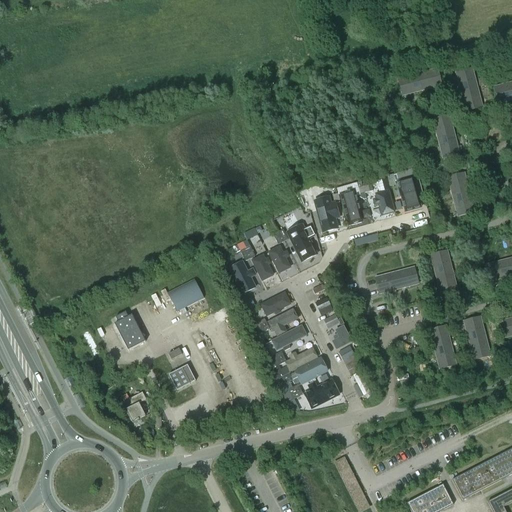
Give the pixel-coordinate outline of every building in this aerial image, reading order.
[(456,74),(456,76),(466,112),(481,108),(471,69),(456,74)] [(398,80),(402,96),(441,86),(437,70),(398,80)] [(498,104),(501,103),(511,100),(511,83),(494,88),(498,104)] [(459,155),(458,152),(449,116),(433,120),(443,159),(459,155)] [(396,175),(392,176),(393,179),(394,182),(414,177),(412,171),(412,170),(396,175)] [(457,217),(473,213),(463,174),(447,178),(457,217)] [(392,176),(387,177),(387,178),(388,181),(389,187),(395,185),(394,182),(393,179),(392,176)] [(367,183),(363,184),(364,187),(368,186),(376,184),(376,182),(380,181),(378,177),(367,181),(367,183)] [(380,181),(376,182),(376,184),(379,192),(390,189),(387,181),(387,179),(380,181)] [(417,208),(408,180),(396,184),(405,212),(417,208)] [(358,189),(359,195),(369,192),(368,186),(364,187),(363,188),(358,189)] [(292,195),(295,202),(313,194),(310,187),(292,195)] [(393,213),(388,191),(375,194),(381,216),(393,213)] [(349,194),(340,197),(347,225),(356,223),(349,194)] [(330,197),(313,201),(321,235),(339,230),(330,197)] [(285,232),(301,263),(316,256),(300,224),(285,232)] [(288,240),(283,230),(278,233),(273,235),(278,245),(288,240)] [(247,241),(230,250),(232,255),(240,252),(245,249),(250,247),(247,241)] [(250,247),(245,249),(240,252),(245,261),(255,256),(250,247)] [(280,247),(267,254),(278,275),(291,268),(280,247)] [(446,252),(430,256),(440,295),(456,291),(446,252)] [(263,254),(253,259),(264,282),(275,277),(263,254)] [(511,259),(486,266),(490,282),(511,276),(511,259)] [(254,287),(242,262),(231,267),(244,292),(254,287)] [(422,265),(415,267),(419,284),(426,282),(422,265)] [(418,283),(417,279),(414,267),(375,277),(379,293),(418,283)] [(184,286),(167,295),(177,313),(193,304),(203,299),(201,295),(194,281),(184,286)] [(322,285),(312,290),(315,295),(325,290),(322,285)] [(265,319),(292,305),(285,292),(259,306),(265,319)] [(251,298),(241,303),(246,311),(255,307),(251,298)] [(318,311),(329,306),(326,298),(315,304),(318,311)] [(301,323),(295,312),(269,326),(275,337),(301,323)] [(115,318),(118,324),(114,325),(128,352),(145,343),(131,316),(128,318),(125,313),(115,318)] [(329,329),(340,323),(335,315),(324,321),(329,329)] [(479,318),(464,322),(474,361),(489,357),(479,318)] [(269,329),(264,319),(255,325),(256,328),(259,334),(269,329)] [(511,336),(511,319),(501,322),(505,338),(511,336)] [(301,327),(271,341),(276,351),(306,337),(301,327)] [(439,370),(455,366),(445,327),(429,331),(439,370)] [(260,334),(254,337),(259,348),(265,345),(260,334)] [(265,345),(259,348),(268,366),(274,363),(271,357),(265,345)] [(298,355),(296,351),(289,355),(291,360),(285,363),(289,372),(321,357),(316,347),(298,355)] [(349,347),(338,353),(343,362),(354,356),(349,347)] [(179,350),(168,355),(171,361),(182,356),(179,350)] [(286,362),(281,352),(271,357),(274,363),(276,367),(278,366),(286,362)] [(328,373),(321,359),(294,372),(301,386),(328,373)] [(362,370),(358,362),(347,367),(351,375),(362,370)] [(274,363),(268,366),(276,380),(281,378),(289,373),(286,368),(280,371),(278,366),(276,367),(274,363)] [(187,366),(168,376),(176,392),(195,382),(187,366)] [(289,373),(281,378),(284,382),(290,379),(291,378),(291,376),(290,375),(289,373)] [(281,378),(276,380),(282,393),(288,390),(284,382),(281,378)] [(314,382),(306,386),(309,391),(303,393),(311,410),(339,396),(331,379),(316,386),(314,382)] [(303,395),(298,385),(288,390),(293,400),(303,395)] [(129,400),(133,407),(125,411),(132,424),(145,417),(138,404),(145,401),(142,394),(129,400)] [(343,456),(332,462),(342,480),(353,474),(343,456)] [(497,457),(451,481),(462,501),(508,477),(497,457)] [(436,489),(407,504),(410,511),(440,511),(453,506),(443,485),(436,489)] [(511,489),(487,503),(491,511),(505,511),(503,508),(511,503),(511,489)] [(364,507),(356,509),(357,511),(368,508),(366,501),(362,502),(364,507)]
